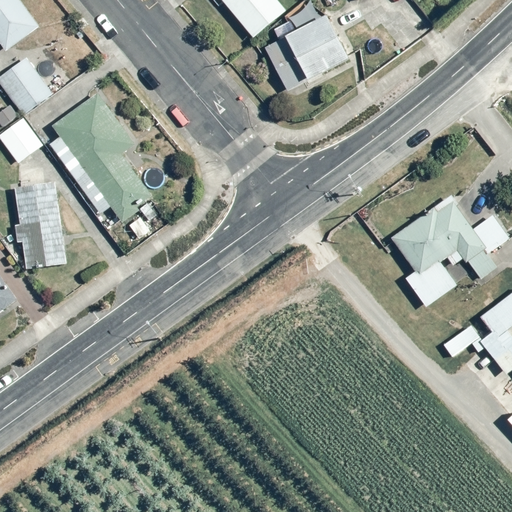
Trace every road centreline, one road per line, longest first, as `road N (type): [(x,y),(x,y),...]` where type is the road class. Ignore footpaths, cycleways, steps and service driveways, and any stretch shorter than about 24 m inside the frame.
road 1 (tertiary): [(0,410),(286,203)]
road 2 (tertiary): [(286,203),(511,21)]
road 3 (residential): [(117,0),(286,203)]
